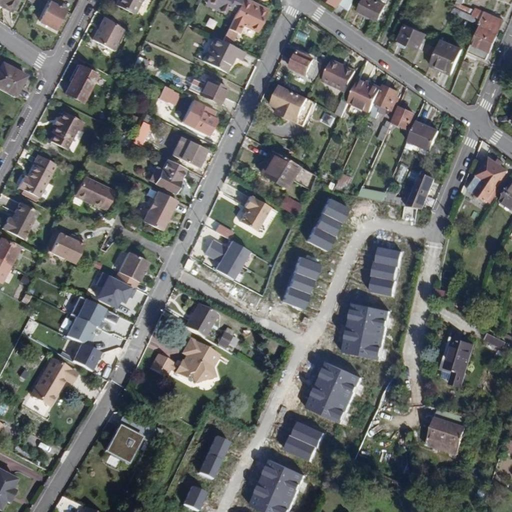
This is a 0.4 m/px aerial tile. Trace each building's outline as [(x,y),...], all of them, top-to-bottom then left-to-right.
[(0,0),(0,2),(12,8),(16,0),(0,0)] [(119,0),(116,6),(134,16),(142,0),(119,0)] [(207,0),(207,1),(219,7),(217,11),(225,14),(228,9),(236,13),(241,4),(242,0),(207,0)] [(265,15),(267,12),(242,0),(241,4),(265,15)] [(339,4),(349,11),(353,0),(328,0),(337,7),(339,4)] [(363,0),(358,11),(379,21),(386,5),(378,1),(376,0),(363,0)] [(0,5),(10,11),(12,8),(0,2),(0,5)] [(41,22),(55,29),(64,11),(50,4),(41,22)] [(242,27),(256,34),(265,15),(241,4),(236,13),(227,31),(236,35),(237,36),(242,27)] [(482,20),(472,15),(454,7),(452,12),(480,24),(482,20)] [(472,15),(482,20),(485,13),(475,8),(472,15)] [(479,57),(486,60),(500,27),(503,21),(485,13),(482,20),(480,24),(466,57),(477,61),(479,57)] [(212,28),(215,20),(207,17),(204,25),(212,28)] [(91,41),(111,52),(124,30),(104,18),(91,41)] [(420,50),(427,35),(406,25),(399,40),(409,45),(420,50)] [(236,35),(227,31),(222,42),(231,46),(236,35)] [(239,61),(244,52),(231,46),(222,42),(214,38),(203,62),(226,73),(233,58),(239,61)] [(398,45),(407,49),(409,45),(399,40),(398,45)] [(439,67),(452,73),(462,49),(441,40),(430,66),(438,70),(439,67)] [(427,52),(432,55),(435,49),(430,46),(427,52)] [(316,79),(324,61),(299,50),(298,52),(320,62),(313,78),(316,79)] [(291,69),(313,78),(320,62),(298,52),(291,69)] [(138,69),(143,72),(147,64),(141,62),(138,69)] [(323,82),(347,92),(357,72),(347,68),(346,70),(339,67),(339,66),(332,63),(323,82)] [(0,88),(15,97),(26,76),(2,64),(0,67),(0,88)] [(64,93),(82,103),(96,75),(79,66),(64,93)] [(190,79),(186,89),(195,93),(199,82),(190,79)] [(199,95),(218,104),(225,89),(206,80),(199,95)] [(349,102),(370,112),(380,91),(359,81),(349,102)] [(308,99),(280,86),(271,106),(279,110),(276,115),(297,124),(308,99)] [(389,110),(394,112),(399,99),(397,98),(399,93),(383,86),(380,91),(370,112),(369,116),(376,120),(378,113),(382,114),(385,108),(389,110)] [(172,91),(163,87),(158,99),(166,103),(172,91)] [(315,102),(308,99),(297,124),(304,127),(315,102)] [(193,128),(204,107),(190,100),(179,122),(193,128)] [(336,114),(342,118),(349,103),(343,100),(336,114)] [(193,128),(208,136),(215,120),(213,119),(215,113),(204,107),(193,128)] [(394,123),(409,129),(415,115),(400,109),(394,123)] [(332,126),(335,117),(324,113),(321,122),(332,126)] [(49,143),(64,152),(74,133),(76,134),(81,125),(61,114),(58,122),(54,128),(51,135),(52,136),(49,143)] [(379,140),(384,142),(392,123),(388,122),(386,127),(384,127),(379,140)] [(408,142),(431,152),(440,132),(417,123),(408,142)] [(132,143),(140,147),(147,133),(139,129),(132,143)] [(205,150),(180,138),(171,157),(197,168),(205,150)] [(308,190),(314,177),(273,153),(261,174),(286,189),(291,180),(308,190)] [(17,188),(38,199),(55,167),(37,157),(32,167),(33,167),(26,180),(22,178),(17,188)] [(487,201),(496,188),(508,172),(501,167),(496,163),(490,159),(478,176),(479,178),(484,181),(475,193),(474,193),(486,202),(487,201)] [(179,183),(179,182),(185,169),(167,160),(161,171),(156,168),(149,182),(174,193),(179,183)] [(394,179),(401,183),(408,167),(401,164),(394,179)] [(345,182),(349,184),(352,179),(342,174),(336,187),(342,189),(345,182)] [(407,207),(424,210),(436,181),(421,174),(410,201),(407,207)] [(72,194),(74,195),(84,176),(81,175),(72,194)] [(109,212),(118,193),(84,176),(74,195),(109,212)] [(470,190),(475,193),(484,181),(479,178),(470,190)] [(511,187),(502,203),(511,209),(511,187)] [(487,201),(490,203),(499,190),(496,188),(487,201)] [(141,221),(160,231),(175,201),(156,191),(141,221)] [(406,206),(407,207),(410,201),(396,198),(397,195),(387,193),(383,202),(393,204),(397,204),(406,206)] [(238,224),(255,232),(267,208),(246,198),(241,208),(245,210),(242,216),(238,224)] [(324,198),(304,242),(327,252),(347,208),(324,198)] [(297,215),(300,207),(290,201),(287,205),(294,209),(292,212),(297,215)] [(7,218),(1,229),(23,240),(37,212),(19,203),(13,215),(14,215),(11,220),(7,218)] [(216,223),(212,232),(230,240),(234,230),(216,223)] [(45,250),(48,252),(57,233),(54,231),(45,250)] [(48,252),(73,264),(84,241),(77,238),(75,242),(68,238),(57,233),(48,252)] [(215,261),(210,269),(231,280),(247,250),(227,240),(224,246),(212,239),(204,255),(215,261)] [(0,261),(10,267),(18,251),(0,241),(0,261)] [(373,276),(370,290),(389,294),(391,281),(394,282),(396,268),(398,269),(402,252),(378,248),(376,261),(374,260),(371,276),(373,276)] [(119,272),(138,282),(148,262),(128,252),(119,272)] [(298,256),(281,303),(303,311),(320,264),(298,256)] [(0,283),(1,284),(10,267),(0,261),(0,283)] [(97,300),(119,310),(130,287),(108,276),(97,300)] [(220,277),(217,281),(231,288),(228,294),(254,307),(260,297),(220,277)] [(435,299),(447,305),(450,294),(437,291),(435,299)] [(72,361),(91,370),(98,354),(83,347),(92,328),(95,330),(101,318),(116,326),(120,318),(82,300),(65,335),(81,343),(72,361)] [(352,303),(341,353),(380,361),(390,311),(352,303)] [(49,318),(60,323),(66,310),(55,305),(49,318)] [(185,328),(204,339),(216,316),(197,305),(185,328)] [(497,330),(499,325),(479,314),(476,319),(497,330)] [(227,344),(233,347),(237,340),(224,333),(218,344),(225,348),(227,344)] [(501,349),(504,343),(488,334),(485,341),(501,349)] [(212,368),(219,356),(189,339),(181,354),(186,356),(188,357),(184,363),(182,362),(181,361),(177,369),(174,373),(174,374),(184,380),(187,375),(191,374),(194,384),(214,379),(212,368)] [(461,387),(465,374),(474,346),(454,339),(445,368),(454,371),(450,384),(461,387)] [(495,357),(504,361),(508,355),(499,350),(495,357)] [(157,355),(149,369),(165,378),(169,370),(172,366),(173,364),(157,355)] [(362,378),(324,361),(303,408),(342,425),(362,378)] [(64,382),(70,386),(76,376),(51,362),(30,398),(49,408),(64,382)] [(429,437),(460,447),(470,419),(438,409),(429,437)] [(297,422),(286,450),(316,462),(328,435),(297,422)] [(115,426),(102,452),(125,464),(139,438),(115,426)] [(228,442),(212,435),(195,474),(212,481),(228,442)] [(267,460),(247,505),(262,511),(290,511),(306,476),(267,460)] [(14,492),(12,491),(17,481),(0,471),(0,511),(5,503),(7,504),(14,492)] [(196,511),(206,493),(189,485),(179,505),(194,511),(196,511)] [(7,504),(9,505),(16,493),(14,492),(7,504)] [(107,511),(108,511),(89,502),(84,511),(107,511)]
